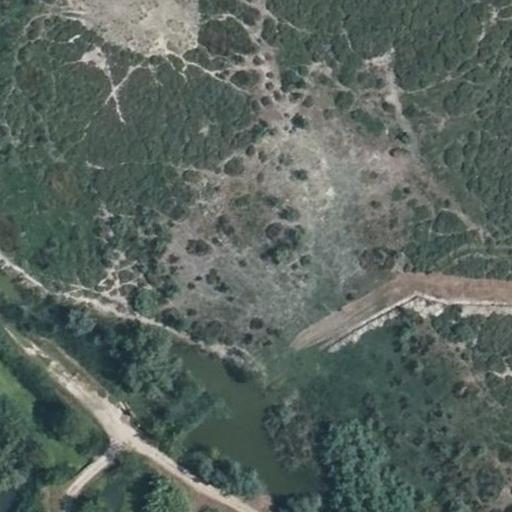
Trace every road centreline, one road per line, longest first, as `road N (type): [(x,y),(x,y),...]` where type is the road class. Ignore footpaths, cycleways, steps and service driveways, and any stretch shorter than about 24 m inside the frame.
road 1 (track): [(67,511),(80,482),(124,447),(172,464),(234,511)]
road 2 (track): [(0,321),(108,418),(124,447)]
